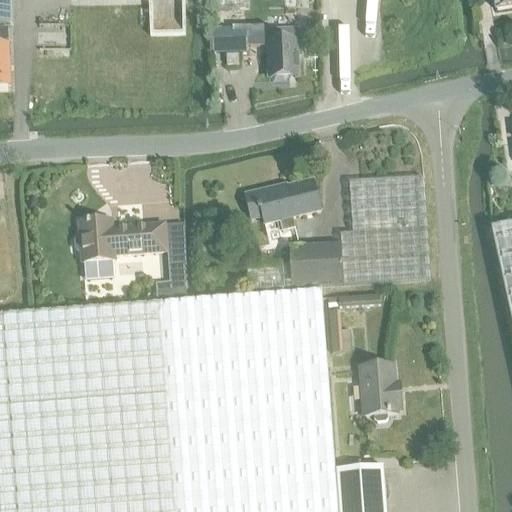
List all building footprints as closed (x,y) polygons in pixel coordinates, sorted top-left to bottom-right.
[(0,0),(0,28),(11,28),(10,0),(0,0)] [(249,0),(213,0),(214,13),(249,12),(249,0)] [(511,0),(493,0),(495,12),(511,9),(511,0)] [(214,55),(245,54),(244,31),(213,32),(214,55)] [(281,32),(268,33),(268,44),(269,81),(298,80),(297,63),(301,63),(301,43),(300,31),(296,32),(281,32)] [(0,32),(0,90),(8,90),(7,33),(0,32)] [(227,59),(227,68),(241,67),(240,58),(227,59)] [(341,248),(343,289),(429,283),(423,180),(349,185),(352,236),(340,237),(341,248)] [(292,221),(320,214),(312,183),(287,189),(286,187),(243,197),(250,225),(264,222),(265,227),(279,224),(282,234),(295,231),(292,221)] [(76,241),(73,244),(74,252),(77,255),(81,255),(82,266),(84,266),(86,283),(114,281),(113,264),(114,264),(114,259),(142,257),(166,255),(164,229),(140,230),(119,232),(119,234),(112,234),(111,224),(79,227),(80,241),(76,241)] [(179,227),(164,229),(166,255),(168,255),(169,268),(184,267),(186,267),(185,227),(179,227)] [(511,227),(493,232),(492,232),(493,237),(511,322),(511,227)] [(343,289),(341,248),(289,250),(290,266),(291,291),(291,292),(343,289)] [(290,266),(246,269),(247,294),(291,291),(290,266)] [(186,285),(156,287),(157,302),(187,300),(187,299),(186,285)] [(0,511),(337,511),(335,473),(321,294),(0,318),(0,511)] [(329,312),(339,311),(380,308),(379,298),(329,301),(329,312)] [(339,315),(329,316),(332,357),(343,356),(342,354),(350,353),(349,334),(341,334),(339,315)] [(396,413),(401,413),(399,387),(394,387),(393,368),(361,371),(364,420),(373,419),(374,423),(377,426),(385,425),(388,422),(388,418),(396,417),(396,413)] [(386,511),(383,470),(335,473),(337,511),(386,511)]
